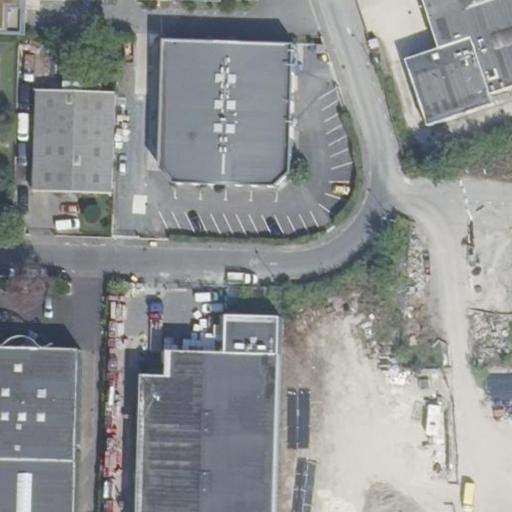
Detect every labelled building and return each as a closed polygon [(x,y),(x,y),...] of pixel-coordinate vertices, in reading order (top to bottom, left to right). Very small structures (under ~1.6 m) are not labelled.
[(511,88),(511,0),(427,0),(443,47),(410,58),(432,125),(499,103),(496,94),(511,88)] [(369,38),(371,45),(379,43),(376,36),(369,38)] [(297,44),(167,40),(162,168),(177,184),(277,187),(292,173),(297,44)] [(327,54),(327,46),(319,46),(318,53),(327,54)] [(115,193),(119,93),(39,90),(36,191),(115,193)] [(292,173),(277,187),(281,192),(296,193),(297,177),(292,173)] [(277,511),(278,478),(284,320),(230,317),(229,354),(170,352),(170,378),(145,377),(141,477),(139,511),(277,511)] [(0,511),(73,511),(75,476),(79,477),(82,352),(42,351),(32,350),(32,341),(21,340),(21,350),(11,350),(0,349),(0,511)] [(21,340),(11,350),(21,350),(21,340)] [(32,350),(42,351),(32,341),(32,350)]
